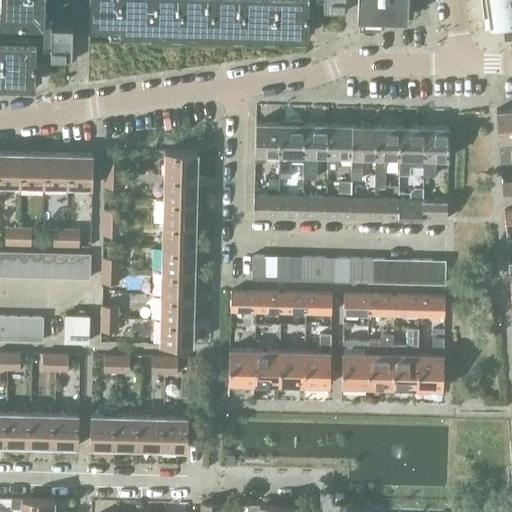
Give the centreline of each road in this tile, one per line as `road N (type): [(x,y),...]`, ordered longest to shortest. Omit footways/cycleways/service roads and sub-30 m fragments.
road 1 (residential): [(449,238),(235,237),(233,90)]
road 2 (residential): [(215,482),(217,406),(446,411)]
road 3 (residential): [(0,118),(233,90)]
road 4 (residential): [(233,90),(344,69),(464,66)]
road 5 (residential): [(215,482),(0,478)]
